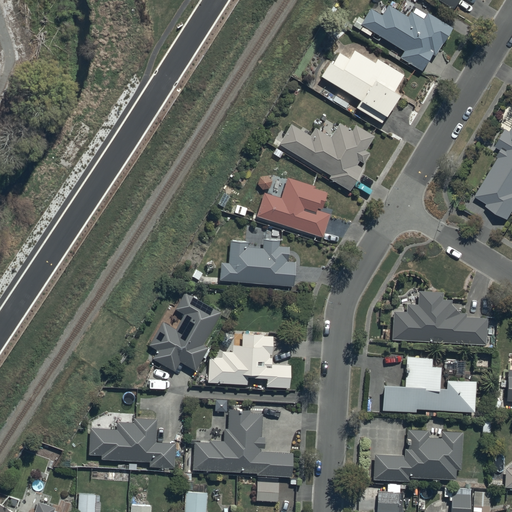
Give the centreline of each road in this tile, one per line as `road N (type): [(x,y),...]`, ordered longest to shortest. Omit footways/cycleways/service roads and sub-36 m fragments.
road 1 (residential): [(0,330),(215,0)]
road 2 (residential): [(325,511),(331,365),(348,283),(402,208)]
road 3 (residential): [(402,208),(511,22)]
road 4 (residential): [(402,208),(511,272)]
